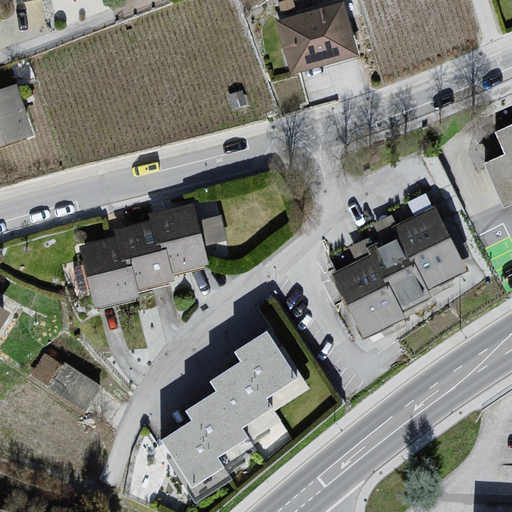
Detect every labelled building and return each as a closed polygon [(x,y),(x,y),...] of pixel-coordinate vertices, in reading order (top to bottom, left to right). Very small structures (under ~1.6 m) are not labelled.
[(348,11),(281,29),(297,79),(363,63),(348,11)] [(26,92),(0,99),(0,160),(45,145),(26,92)] [(511,128),(494,136),(506,161),(487,168),(508,213),(511,210),(511,128)] [(394,227),(399,237),(430,297),(456,284),(453,277),(467,270),(434,206),(394,227)] [(154,216),(154,229),(162,247),(176,253),(179,276),(213,269),(197,209),(154,216)] [(205,239),(226,237),(224,212),(203,214),(205,239)] [(118,232),(119,240),(126,263),(137,266),(143,291),(180,282),(179,276),(176,253),(162,247),(154,229),(152,225),(118,232)] [(399,237),(379,247),(376,242),(366,247),(370,254),(372,253),(405,318),(433,304),(430,297),(399,237)] [(119,240),(85,247),(102,313),(145,298),(143,291),(137,266),(126,263),(119,240)] [(370,254),(330,275),(363,338),(369,335),(373,343),(409,325),(405,318),(372,253),(370,254)] [(0,340),(15,316),(0,307),(0,340)] [(284,415),(277,403),(310,384),(272,319),(234,341),(241,353),(210,370),(217,382),(186,399),(193,412),(163,429),(192,479),(259,441),(254,432),(284,415)] [(32,377),(90,405),(104,378),(46,349),(32,377)]
